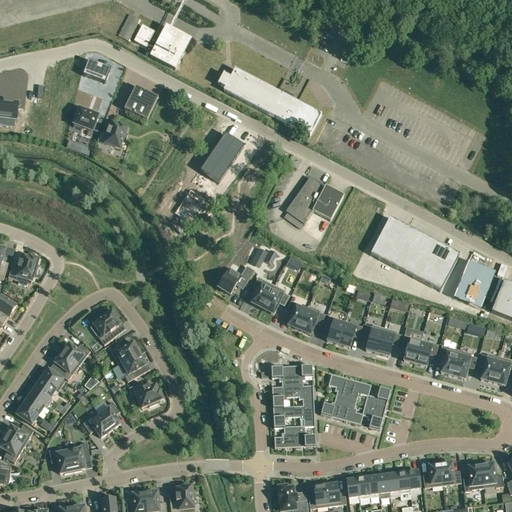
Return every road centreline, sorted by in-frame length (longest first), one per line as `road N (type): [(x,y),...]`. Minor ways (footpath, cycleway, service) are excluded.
road 1 (residential): [(31,57),(106,48),(511,260)]
road 2 (residential): [(258,467),(334,465),(448,442),(499,444),(511,424),(503,410),(269,338)]
road 3 (residential): [(0,409),(81,306),(119,299),(145,331),(177,402),(164,423),(114,452),(113,481)]
road 4 (residential): [(0,231),(58,263),(0,364)]
road 5 (residential): [(258,467),(113,481)]
road 6 (residential): [(269,338),(244,364),(259,425),(258,467)]
